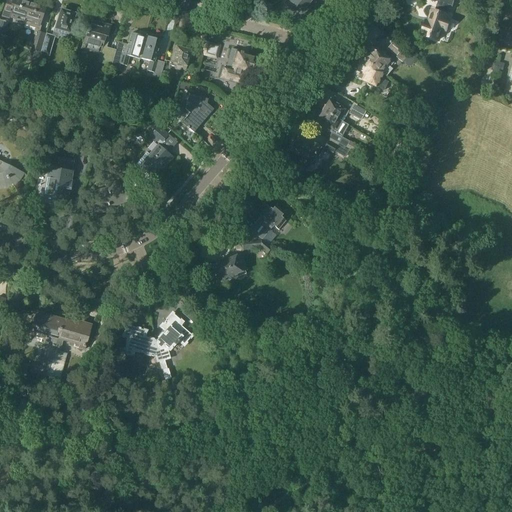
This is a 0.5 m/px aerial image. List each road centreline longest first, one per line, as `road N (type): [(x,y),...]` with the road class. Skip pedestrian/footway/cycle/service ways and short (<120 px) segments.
road 1 (residential): [(236,145),(164,224),(112,256),(82,258),(0,238)]
road 2 (residential): [(312,59),(287,38),(156,0)]
